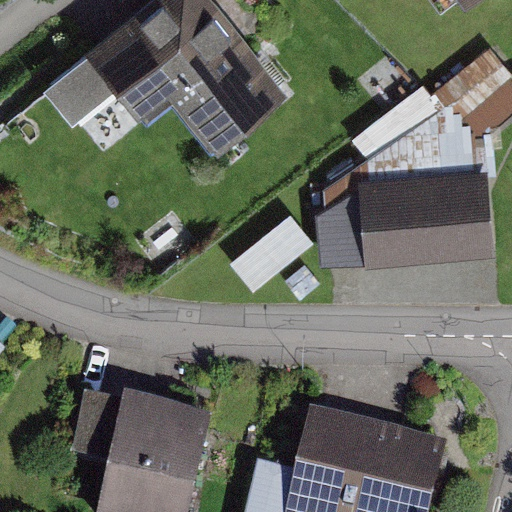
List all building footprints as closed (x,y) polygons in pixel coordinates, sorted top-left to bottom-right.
[(90,58),(45,94),(73,128),(118,91),(148,128),(172,108),(215,161),(291,100),(209,0),(149,0),(85,52),(90,58)] [(481,0),(431,0),(450,24),(481,0)] [(490,174),(360,184),(361,191),(319,218),(323,271),(496,258),(490,174)] [(298,218),(235,257),(252,284),(315,246),(298,218)] [(194,511),(218,409),(128,388),(126,397),(88,389),(74,452),(111,460),(99,511),(194,511)] [(432,511),(451,437),(316,404),(289,511),(432,511)] [(283,511),(293,467),(259,458),(246,511),(283,511)]
